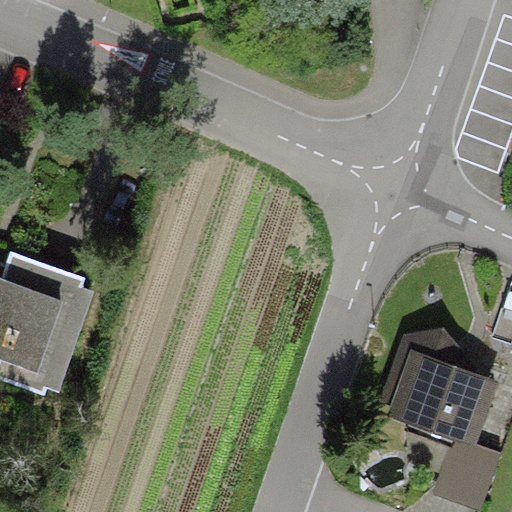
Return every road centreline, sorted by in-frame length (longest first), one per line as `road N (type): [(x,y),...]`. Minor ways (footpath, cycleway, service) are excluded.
road 1 (residential): [(396,185),(0,18)]
road 2 (residential): [(396,185),(278,511)]
road 3 (residential): [(466,0),(396,185)]
road 4 (residential): [(511,239),(396,185)]
